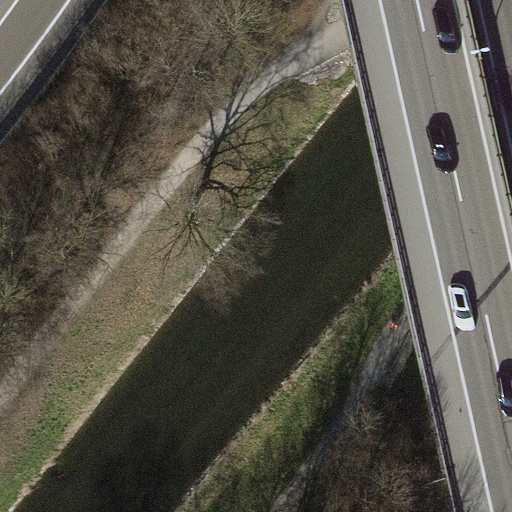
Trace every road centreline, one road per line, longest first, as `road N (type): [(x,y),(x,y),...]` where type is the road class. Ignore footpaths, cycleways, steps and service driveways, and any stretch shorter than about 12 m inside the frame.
road 1 (track): [(388,0),(208,135),(0,396)]
road 2 (motorway): [(418,0),(511,426)]
